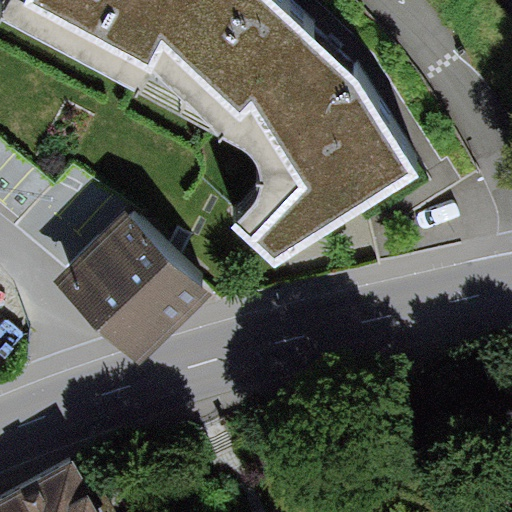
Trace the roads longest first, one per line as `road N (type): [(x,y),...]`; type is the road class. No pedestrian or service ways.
road 1 (primary): [(511,287),(306,333),(99,397)]
road 2 (residential): [(0,236),(53,287),(99,397)]
road 3 (residential): [(400,0),(511,154)]
